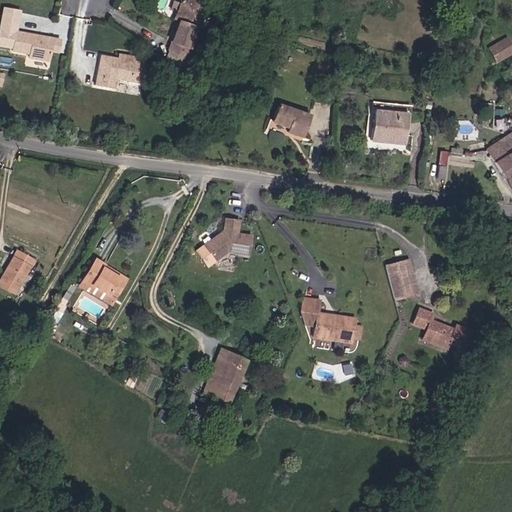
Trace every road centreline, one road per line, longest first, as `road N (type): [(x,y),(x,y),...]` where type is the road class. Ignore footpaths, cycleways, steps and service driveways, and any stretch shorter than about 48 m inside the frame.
road 1 (unclassified): [(0,135),(75,154),(373,197),(511,208)]
road 2 (track): [(0,386),(125,161)]
road 3 (unknown): [(253,179),(266,206),(379,224),(418,255)]
